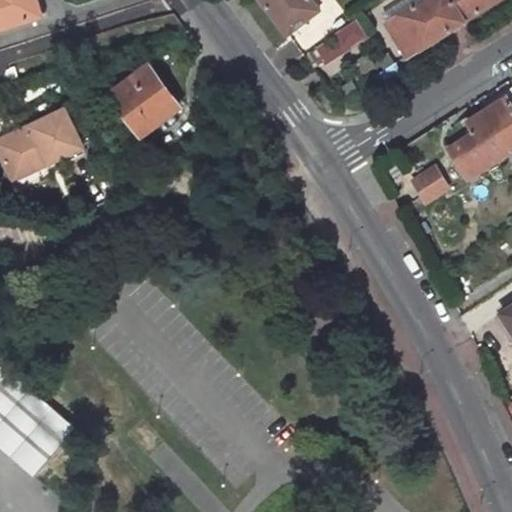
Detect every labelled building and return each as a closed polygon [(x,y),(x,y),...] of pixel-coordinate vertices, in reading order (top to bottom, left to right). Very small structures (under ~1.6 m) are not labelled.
[(0,0),(0,26),(46,12),(41,0),(0,0)] [(259,0),(284,32),(316,9),(309,0),(259,0)] [(450,0),(419,0),(386,21),(407,58),(464,20),(450,0)] [(450,0),(464,20),(496,0),(450,0)] [(312,39),(322,63),(365,45),(355,21),(312,39)] [(147,68),(107,98),(139,141),(179,110),(147,68)] [(511,151),(511,96),(510,94),(485,110),(511,151)] [(55,105),(0,134),(0,165),(4,172),(38,154),(41,160),(75,142),(55,105)] [(485,110),(470,120),(476,131),(450,149),(471,179),(511,151),(485,110)] [(38,154),(4,172),(7,179),(41,160),(38,154)] [(439,171),(416,185),(427,203),(450,189),(439,171)] [(511,306),(503,312),(511,325),(511,306)] [(0,376),(13,362),(0,350),(0,376)] [(0,429),(40,466),(80,421),(13,362),(0,376),(0,429)]
